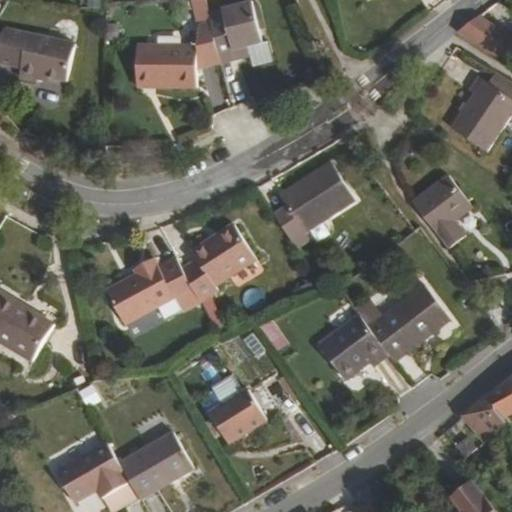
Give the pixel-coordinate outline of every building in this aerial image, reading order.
[(252,0),(251,0),(209,11),(212,19),(221,60),(222,62),(237,59),(235,50),(250,45),(263,43),(252,0)] [(497,57),(511,49),(511,36),(479,15),(458,33),(497,57)] [(221,60),(212,19),(196,23),(195,43),(135,44),(135,78),(154,78),(154,85),(196,85),(196,66),(221,60)] [(80,46),(10,29),(1,45),(0,47),(0,61),(27,68),(25,78),(41,82),(43,74),(72,81),(80,46)] [(253,55),(250,45),(235,50),(237,59),(253,55)] [(511,138),(511,97),(504,92),(491,83),(482,95),(486,99),(464,133),(498,158),(511,138)] [(289,205),(276,215),(293,240),(306,230),(357,197),(333,161),(283,194),(289,205)] [(413,202),(449,249),(467,235),(455,220),(473,205),(449,175),(413,202)] [(201,254),(182,265),(199,295),(217,285),(216,280),(256,258),(238,223),(197,246),(201,254)] [(293,240),(298,247),(311,239),(306,230),(293,240)] [(182,265),(176,252),(158,262),(154,253),(134,264),(135,269),(106,284),(124,318),(156,301),(174,291),(181,305),(199,295),(182,265)] [(391,354),(396,361),(451,319),(426,285),(371,327),(387,350),(391,354)] [(174,291),(156,301),(164,315),(181,305),(174,291)] [(27,307),(0,292),(0,341),(34,361),(53,325),(26,310),(27,307)] [(501,326),(511,318),(511,307),(511,305),(508,307),(501,300),(488,308),(501,326)] [(387,350),(371,327),(361,315),(323,345),(348,380),(371,362),(387,350)] [(256,328),(272,355),(286,347),(270,320),(256,328)] [(373,367),(391,354),(387,350),(371,362),(373,367)] [(511,376),(498,388),(489,395),(507,415),(511,412),(511,376)] [(208,386),(214,401),(236,393),(230,378),(208,386)] [(278,414),(258,381),(213,409),(233,442),(278,414)] [(84,408),(97,402),(89,386),(76,392),(84,408)] [(489,395),(466,415),(487,440),(511,421),(507,415),(489,395)] [(134,482),(144,500),(196,468),(175,433),(123,464),(134,482)] [(470,436),(458,446),(467,458),(479,447),(470,436)] [(123,464),(111,443),(60,473),(78,504),(101,492),(110,486),(115,493),(134,482),(123,464)] [(498,511),(473,481),(454,497),(465,511),(498,511)] [(110,486),(101,492),(104,499),(115,493),(110,486)]
